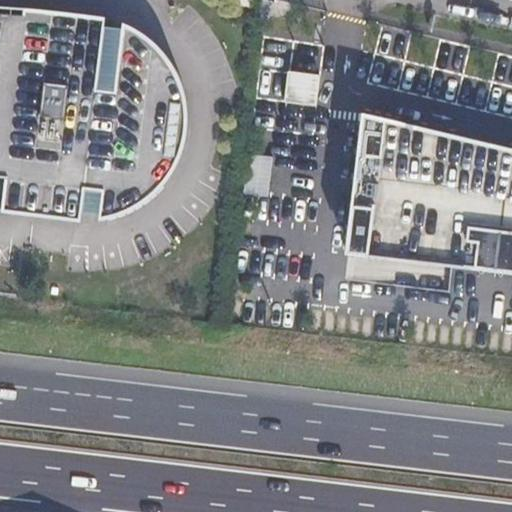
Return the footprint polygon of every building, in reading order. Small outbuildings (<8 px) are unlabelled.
[(255,0),(253,22),(269,23),(271,0),(255,0)] [(0,41),(22,44),(26,12),(0,10),(0,41)] [(108,19),(26,12),(22,44),(0,41),(0,181),(38,186),(34,219),(85,225),(86,216),(103,217),(102,222),(108,221),(120,219),(134,213),(145,207),(154,200),(163,191),(165,189),(169,184),(174,177),(180,166),(186,152),(190,134),(191,119),(187,95),(178,72),(166,55),(151,40),(138,32),(124,25),(124,31),(107,28),(108,19)] [(350,254),(511,273),(511,150),(365,115),(350,254)] [(38,186),(0,181),(0,215),(34,219),(38,186)]
